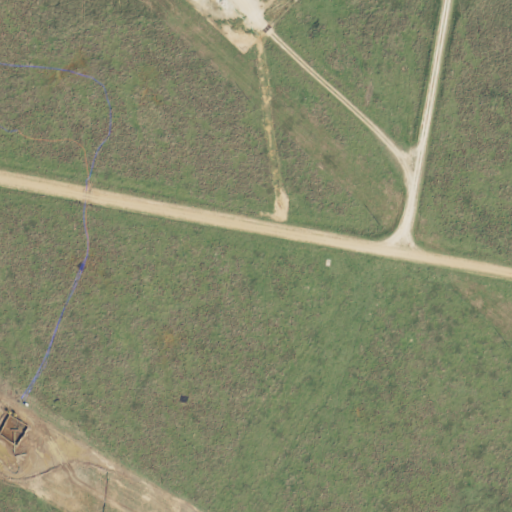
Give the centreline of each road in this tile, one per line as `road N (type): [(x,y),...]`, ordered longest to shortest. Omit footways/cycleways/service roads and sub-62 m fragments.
road 1 (residential): [(511,271),(0,174)]
road 2 (residential): [(397,249),(447,0)]
